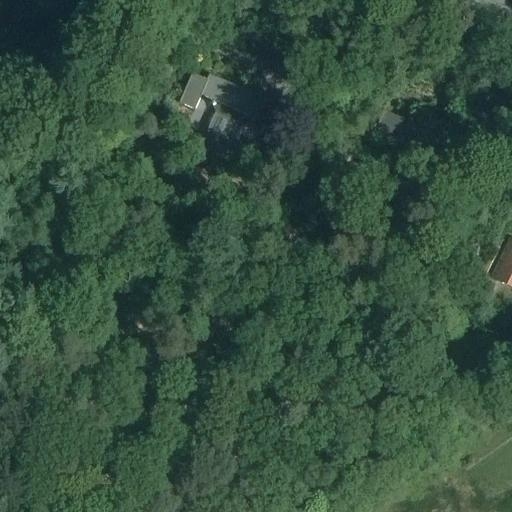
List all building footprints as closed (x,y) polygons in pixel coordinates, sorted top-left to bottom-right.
[(82,0),(70,20),(95,35),(107,15),(82,0)] [(210,103),(216,116),(276,144),(287,120),(275,115),(277,109),(265,104),(266,102),(208,78),(207,82),(191,76),(179,106),(196,113),(201,99),(210,103)] [(471,112),(465,125),(488,136),(495,124),(471,112)] [(429,158),(438,138),(383,113),(374,133),(384,137),(386,143),(392,141),(429,158)] [(306,135),(293,130),(286,146),(299,152),(306,135)] [(267,237),(258,255),(280,266),(289,247),(267,237)] [(511,238),(510,237),(492,281),(511,289),(511,238)] [(486,283),(480,295),(489,300),(495,288),(486,283)]
